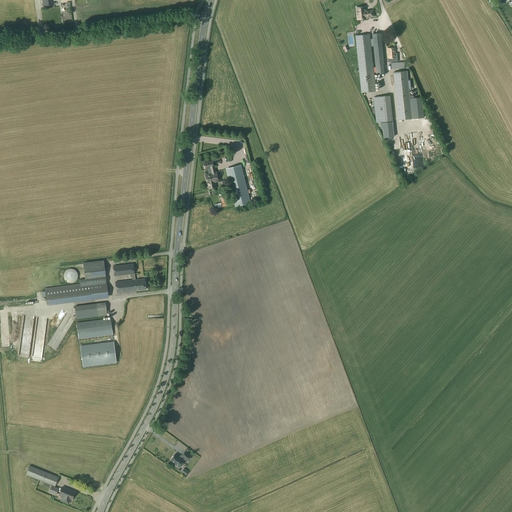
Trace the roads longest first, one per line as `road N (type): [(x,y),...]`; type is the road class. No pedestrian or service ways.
road 1 (tertiary): [(99,511),(170,356),(205,17)]
road 2 (unclassified): [(205,17),(34,38)]
